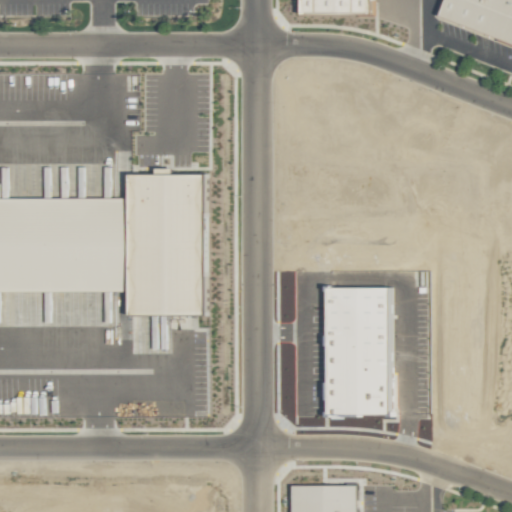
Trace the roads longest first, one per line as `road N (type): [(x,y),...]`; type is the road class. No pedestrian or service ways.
road 1 (residential): [(0,448),(376,449),(511,495)]
road 2 (residential): [(251,0),(254,511)]
road 3 (residential): [(252,45),(352,48),(511,106)]
road 4 (residential): [(0,45),(252,45)]
